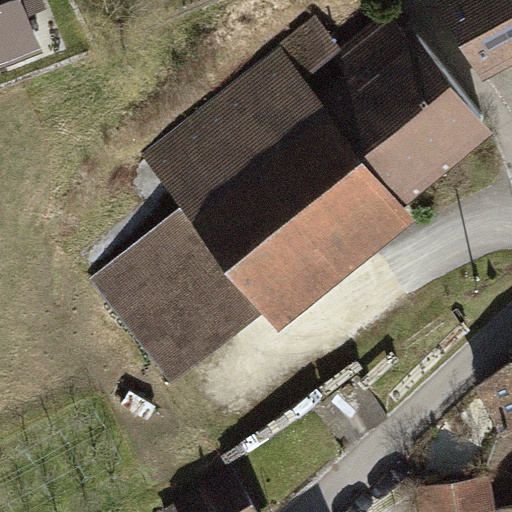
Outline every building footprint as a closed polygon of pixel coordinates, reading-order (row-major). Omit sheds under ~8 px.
[(0,0),(0,65),(49,47),(30,0),(0,0)] [(511,0),(436,0),(482,83),(511,66),(511,0)] [(410,202),(500,130),(415,25),(409,31),(390,8),(344,45),(317,13),(142,154),(182,204),(90,279),(176,384),(269,310),(284,328),(422,217),(410,202)] [(511,333),(510,335),(506,348),(473,376),(499,423),(511,414),(511,333)] [(265,511),(235,463),(161,509),(163,511),(265,511)] [(511,511),(511,496),(495,501),(489,468),(414,481),(419,511),(511,511)]
